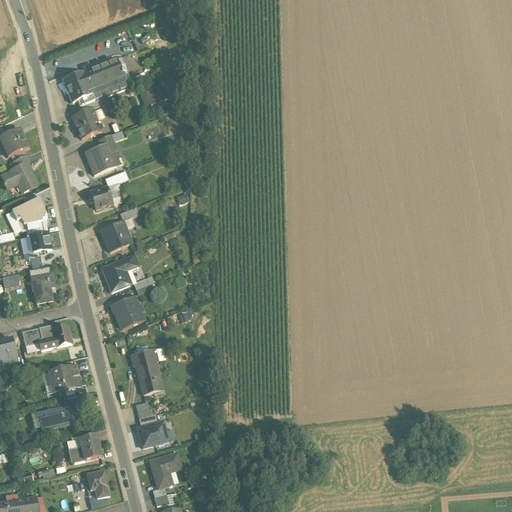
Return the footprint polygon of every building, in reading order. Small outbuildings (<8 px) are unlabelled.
[(117,62),(91,73),(90,72),(83,75),(94,104),(107,99),(128,90),(123,77),(124,77),(123,75),(122,75),(117,62)] [(94,104),(83,75),(66,82),(66,83),(67,83),(68,85),(65,87),(72,106),(77,104),(80,110),(84,108),(94,104)] [(139,95),(146,110),(169,100),(163,85),(139,95)] [(94,104),(84,108),(86,114),(92,111),(93,112),(102,108),(105,115),(112,112),(107,99),(94,104)] [(86,114),(72,120),(81,142),(98,135),(97,134),(97,135),(94,127),(98,125),(93,112),(92,111),(86,114)] [(6,138),(1,141),(0,141),(0,144),(8,161),(29,150),(19,131),(6,138)] [(120,135),(111,139),(113,145),(111,146),(123,141),(120,135)] [(111,139),(99,143),(101,149),(111,145),(111,146),(113,145),(111,139)] [(101,149),(85,156),(88,165),(90,164),(96,178),(117,170),(111,156),(115,154),(111,146),(111,145),(101,149)] [(11,175),(1,180),(5,187),(4,187),(5,189),(7,193),(18,188),(22,196),(38,188),(32,175),(31,175),(27,167),(30,166),(26,158),(13,165),(17,171),(11,174),(11,175)] [(124,175),(105,182),(107,190),(108,191),(127,183),(124,175)] [(107,190),(90,196),(95,213),(113,207),(108,191),(107,190)] [(188,203),(185,196),(178,199),(181,206),(188,203)] [(23,202),(26,208),(38,202),(35,197),(23,202)] [(26,208),(12,215),(21,235),(26,235),(27,241),(30,240),(48,236),(46,227),(47,227),(47,222),(48,222),(47,216),(39,202),(38,202),(26,208)] [(136,210),(120,217),(123,224),(139,218),(136,210)] [(123,224),(100,233),(110,255),(132,246),(123,224)] [(48,236),(30,240),(33,256),(39,255),(51,252),(48,236)] [(33,256),(27,257),(29,263),(40,261),(39,255),(33,256)] [(134,258),(110,268),(112,272),(103,275),(111,295),(129,288),(124,275),(130,272),(138,269),(134,258)] [(48,271),(30,275),(31,282),(35,282),(34,281),(49,278),(48,271)] [(136,285),(130,272),(124,275),(129,288),(131,287),(133,286),(136,285)] [(49,278),(34,281),(35,282),(38,299),(36,299),(37,307),(52,304),(50,291),(55,290),(52,277),(49,278)] [(20,287),(18,278),(4,281),(6,290),(20,287)] [(136,285),(133,286),(136,292),(146,288),(151,286),(154,285),(152,279),(136,285)] [(146,288),(136,292),(138,298),(149,294),(146,288)] [(135,299),(110,309),(114,318),(115,317),(117,321),(117,322),(121,333),(145,323),(135,299)] [(55,342),(40,346),(41,354),(57,350),(72,347),(69,334),(70,332),(69,329),(67,328),(65,329),(64,331),(53,334),(55,342)] [(52,329),(22,337),(26,350),(40,346),(55,342),(53,334),(52,329)] [(0,367),(1,370),(18,366),(12,344),(0,346),(0,367)] [(154,352),(131,358),(134,370),(136,370),(144,398),(154,396),(153,392),(162,390),(156,365),(157,364),(154,352)] [(76,369),(49,376),(54,397),(73,393),(81,390),(81,389),(76,369)] [(86,388),(81,389),(81,390),(73,393),(75,400),(77,400),(88,397),(86,388)] [(88,397),(77,400),(79,406),(89,404),(88,397)] [(147,405),(135,408),(139,422),(156,417),(154,410),(149,411),(147,405)] [(70,408),(31,418),(35,431),(42,429),(43,434),(78,426),(75,414),(72,414),(70,408)] [(158,426),(156,417),(139,422),(141,431),(158,426)] [(169,444),(163,425),(158,426),(141,431),(138,432),(143,451),(169,444)] [(97,438),(80,442),(85,464),(101,460),(97,438)] [(178,455),(150,464),(158,491),(164,490),(171,487),(168,475),(183,471),(178,455)] [(104,474),(87,478),(89,486),(91,493),(95,492),(107,490),(108,490),(104,474)] [(91,493),(89,486),(86,487),(89,498),(96,496),(95,492),(91,493)] [(107,490),(95,492),(96,496),(97,499),(97,501),(104,500),(109,499),(107,490)] [(158,491),(153,493),(155,500),(166,497),(164,490),(158,491)] [(166,497),(155,500),(157,508),(169,506),(166,497)] [(97,499),(89,501),(92,511),(106,508),(104,500),(97,501),(97,499)] [(25,502),(24,502),(24,505),(25,511),(39,511),(39,508),(38,508),(37,500),(25,502)] [(17,503),(0,505),(0,511),(19,511),(18,506),(18,502),(17,502),(17,503)]
